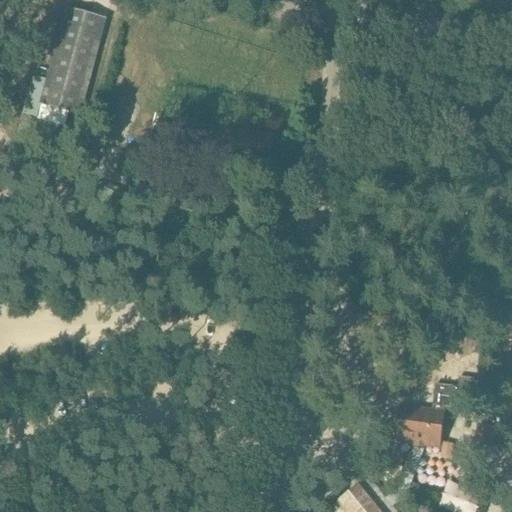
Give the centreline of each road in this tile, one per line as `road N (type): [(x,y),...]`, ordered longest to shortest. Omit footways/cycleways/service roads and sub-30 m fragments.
road 1 (unclassified): [(295,364),(343,0)]
road 2 (track): [(511,44),(340,20),(263,0)]
road 3 (unclassified): [(276,511),(295,364)]
